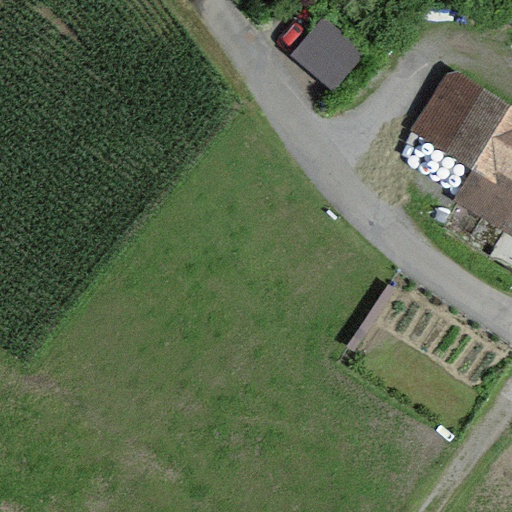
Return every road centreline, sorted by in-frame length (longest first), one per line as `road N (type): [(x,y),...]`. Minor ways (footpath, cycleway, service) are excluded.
road 1 (residential): [(216,0),(348,188),(410,249),(511,322)]
road 2 (track): [(436,511),(511,407)]
